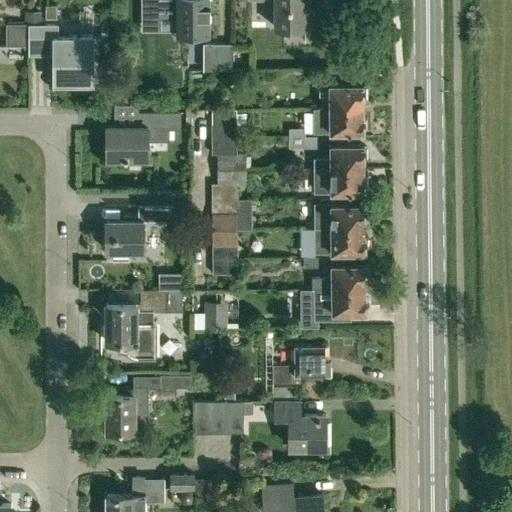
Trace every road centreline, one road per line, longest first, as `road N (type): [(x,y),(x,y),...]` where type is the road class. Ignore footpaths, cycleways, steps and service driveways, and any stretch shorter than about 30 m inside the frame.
road 1 (secondary): [(431,511),(423,0)]
road 2 (residential): [(55,466),(55,139),(38,124),(0,124)]
road 3 (residential): [(55,466),(192,462)]
